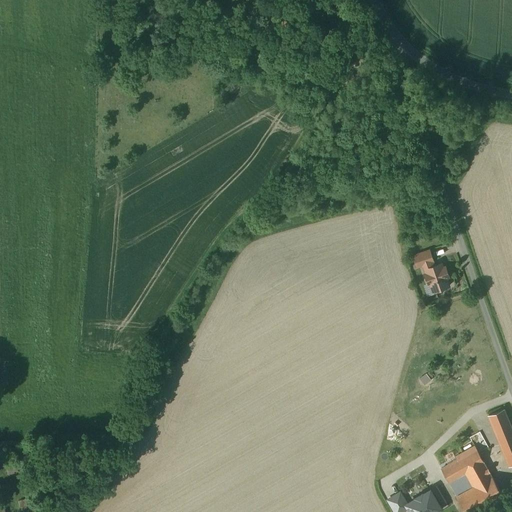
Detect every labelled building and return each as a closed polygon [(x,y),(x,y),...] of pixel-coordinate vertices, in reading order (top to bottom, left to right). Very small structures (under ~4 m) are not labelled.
[(429,251),(414,256),(417,266),(423,264),(432,261),(433,261),(429,251)] [(440,264),(433,266),(432,261),(423,264),(426,274),(425,274),(428,284),(432,282),(435,291),(448,286),(445,278),(448,277),(445,267),(442,268),(440,264)] [(426,385),(434,380),(429,372),(421,378),(426,385)] [(511,431),(503,409),(488,415),(501,446),(511,441),(511,431)] [(453,459),(445,460),(446,466),(476,449),(474,446),(456,457),(453,459)] [(446,466),(441,469),(449,483),(450,482),(458,496),(456,497),(464,511),(477,511),(504,498),(492,477),(476,449),(446,466)] [(30,461),(6,462),(7,474),(31,471),(30,461)] [(430,491),(406,505),(410,511),(434,511),(440,509),(438,505),(444,502),(436,487),(430,491)]
